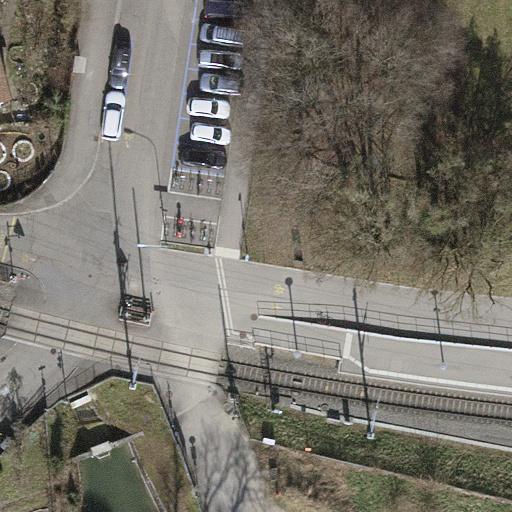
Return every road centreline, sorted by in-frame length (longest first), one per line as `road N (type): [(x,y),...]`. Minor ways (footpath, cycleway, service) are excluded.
road 1 (residential): [(161,0),(129,272)]
road 2 (residential): [(129,272),(0,394)]
road 3 (track): [(191,386),(169,312),(129,272)]
road 4 (residential): [(0,243),(129,272)]
road 5 (track): [(228,511),(191,386)]
